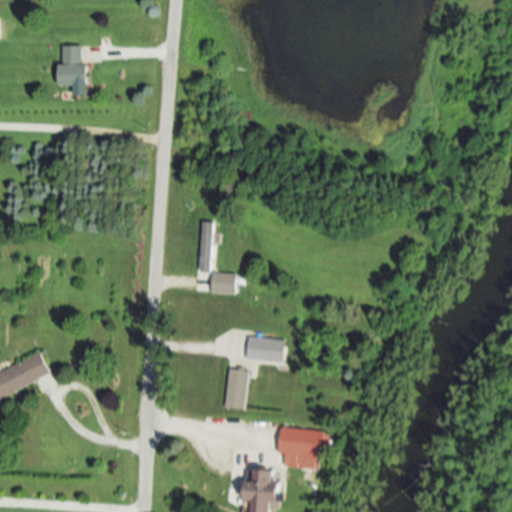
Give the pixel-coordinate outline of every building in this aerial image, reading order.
[(85,47),(66,46),(66,65),(62,65),(62,86),(90,86),(90,65),(85,65),(85,47)] [(204,272),(215,272),(216,222),(205,221),(204,272)] [(216,294),(239,294),(240,274),(217,273),(216,294)] [(288,340),(252,337),(250,359),(285,363),(288,340)] [(0,399),(54,375),(45,354),(0,374),(0,399)] [(254,372),(234,368),(228,407),(247,410),(254,372)] [(288,468),(325,469),(325,455),(334,456),(336,431),(285,428),(284,453),(289,454),(288,468)] [(251,501),(257,501),(257,511),(276,511),(277,503),(286,504),(286,482),(278,482),(278,470),(251,470),(251,501)]
